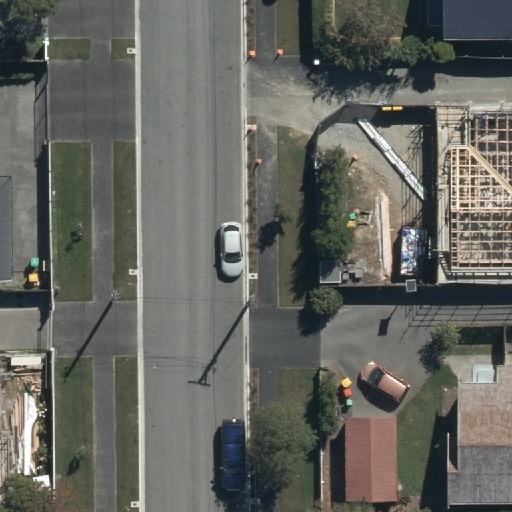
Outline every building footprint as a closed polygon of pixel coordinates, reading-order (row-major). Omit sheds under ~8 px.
[(511,0),(442,0),(443,31),(511,30),(511,0)] [(446,144),(446,261),(511,260),(511,101),(466,101),(466,145),(446,144)] [(0,271),(12,272),(12,170),(0,169),(0,271)] [(459,371),(459,493),(511,492),(511,357),(497,357),(497,371),(459,371)] [(395,410),(345,410),(345,495),(395,494),(395,410)]
